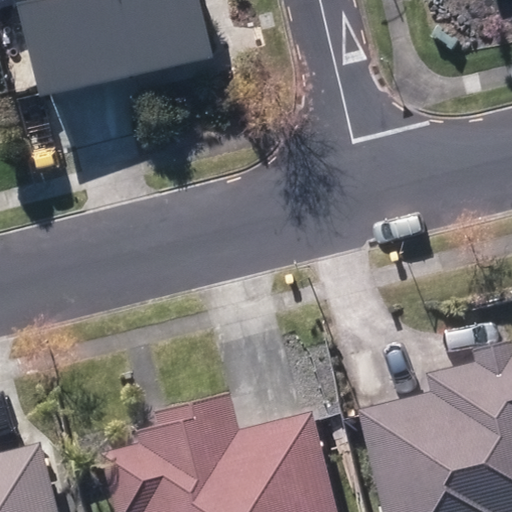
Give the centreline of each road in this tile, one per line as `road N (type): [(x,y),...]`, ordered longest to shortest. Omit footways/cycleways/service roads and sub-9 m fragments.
road 1 (residential): [(0,280),(369,189)]
road 2 (residential): [(323,0),(369,189)]
road 3 (residential): [(369,189),(511,154)]
